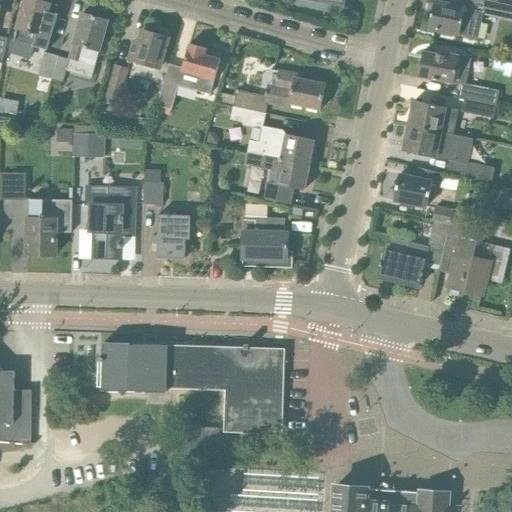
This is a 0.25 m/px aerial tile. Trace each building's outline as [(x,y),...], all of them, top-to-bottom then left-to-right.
[(52,22),(57,6),(38,0),(25,0),(17,29),(25,31),(24,35),(40,40),(41,36),(43,37),(47,21),(52,22)] [(292,0),(292,1),(344,12),(346,0),(292,0)] [(511,6),(498,4),(479,0),(467,0),(466,8),(434,2),(429,28),(478,38),(483,15),(511,21),(511,6)] [(82,13),(70,59),(94,66),(108,21),(82,13)] [(159,71),(169,38),(143,30),(140,41),(135,39),(128,61),(159,71)] [(190,44),(182,71),(202,77),(198,92),(210,95),(223,53),(190,44)] [(444,55),(425,52),(420,77),(454,85),(457,69),(469,71),(471,58),(445,52),(444,55)] [(50,79),(57,56),(45,53),(39,76),(50,79)] [(70,59),(57,56),(50,79),(63,83),(67,71),(70,59)] [(120,102),(129,68),(115,64),(106,98),(120,102)] [(321,109),(327,85),(296,78),(297,74),(279,71),(276,87),(267,85),(265,96),(237,91),(234,105),(266,113),(268,105),(290,109),(291,104),(321,109)] [(161,95),(175,99),(181,76),(167,72),(161,95)] [(497,107),(498,106),(500,93),(462,85),(459,100),(466,101),(497,107)] [(451,136),(451,134),(447,133),(452,109),(414,101),(409,127),(451,136)] [(495,121),(497,107),(466,101),(463,115),(495,121)] [(263,129),(266,113),(234,105),(231,119),(244,123),(243,126),(261,130),(261,129),(263,129)] [(449,149),(451,136),(409,127),(404,152),(442,159),(444,147),(449,149)] [(314,140),(263,129),(261,129),(261,130),(258,142),(251,140),(248,152),(308,165),(311,154),(314,154),(315,145),(313,144),(314,140)] [(77,159),(107,158),(106,136),(77,136),(77,159)] [(307,186),(309,177),(306,176),(308,165),(248,152),(246,165),(278,171),(275,184),(304,190),(304,186),(307,186)] [(478,179),(481,165),(452,159),(450,173),(478,179)] [(0,199),(25,200),(26,174),(0,173),(0,199)] [(163,205),(164,183),(160,183),(161,174),(145,173),(144,204),(163,205)] [(427,207),(432,182),(399,175),(395,201),(427,207)] [(133,233),(135,188),(86,188),(86,205),(91,205),(90,230),(95,230),(94,255),(120,256),(121,247),(124,248),(124,243),(121,243),(121,233),(133,233)] [(56,255),(56,236),(74,237),(74,204),(43,204),(43,199),(29,198),(27,254),(56,255)] [(451,224),(453,211),(453,209),(436,206),(433,221),(435,221),(451,224)] [(464,239),(468,215),(453,211),(451,224),(448,236),(464,239)] [(191,239),(191,215),(158,215),(157,258),(185,258),(185,239),(191,239)] [(287,256),(288,232),(285,232),(285,219),(245,217),(245,234),(240,234),(239,266),(242,266),(242,271),(292,272),(292,256),(287,256)] [(448,239),(448,236),(451,224),(435,221),(429,244),(445,248),(448,239)] [(490,260),(469,255),(472,245),(461,242),(450,286),(482,294),(485,279),(499,282),(506,254),(493,250),(490,260)] [(423,272),(430,247),(409,243),(406,256),(385,251),(382,263),(381,263),(380,266),(381,267),(379,277),(419,287),(422,276),(423,276),(424,272),(423,272)] [(244,349),(104,344),(104,358),(99,358),(98,387),(103,387),(102,390),(167,392),(167,389),(226,391),(224,430),(280,432),(283,361),(279,361),(280,350),(249,349),(249,344),(244,343),(244,349)] [(4,371),(0,367),(0,441),(34,445),(35,443),(31,443),(32,390),(15,390),(15,371),(4,371)] [(178,458),(218,455),(219,428),(179,427),(178,458)] [(448,511),(449,495),(336,487),(334,511),(448,511)]
